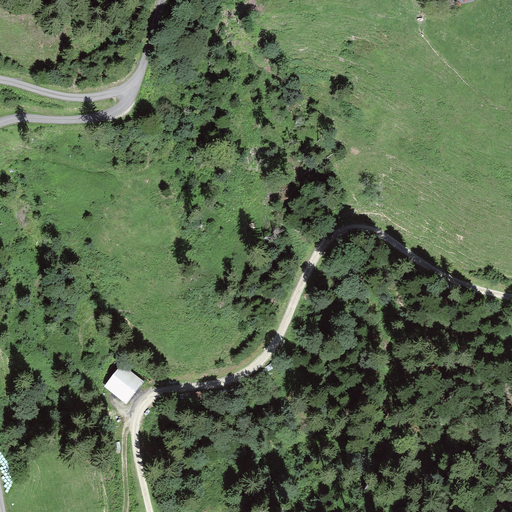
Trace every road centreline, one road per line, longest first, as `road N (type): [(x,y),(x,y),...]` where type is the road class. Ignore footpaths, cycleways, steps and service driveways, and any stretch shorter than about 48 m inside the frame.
road 1 (track): [(152,511),(136,449),(141,408),(155,393),(223,381),(264,358),(331,233),(370,229),(440,274),(511,298)]
road 2 (track): [(133,85),(108,115),(0,122)]
road 3 (track): [(133,85),(77,97),(0,79)]
